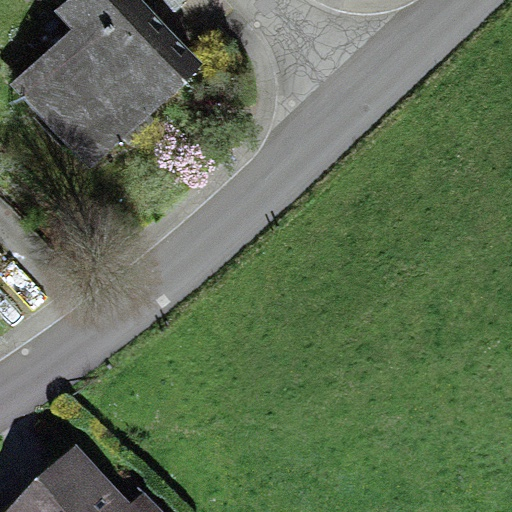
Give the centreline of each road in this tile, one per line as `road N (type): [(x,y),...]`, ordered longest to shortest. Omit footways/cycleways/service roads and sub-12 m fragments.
road 1 (residential): [(0,392),(79,345),(354,85)]
road 2 (residential): [(354,85),(451,0)]
